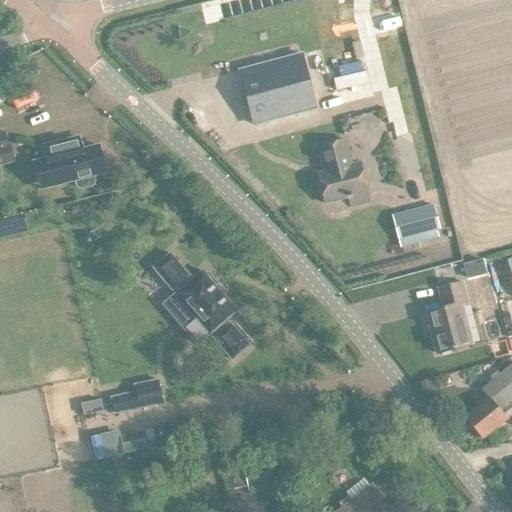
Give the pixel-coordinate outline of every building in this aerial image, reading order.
[(253,124),(315,108),(300,54),(239,70),(253,124)] [(0,164),(14,161),(9,144),(8,144),(5,132),(0,132),(0,164)] [(92,175),(104,172),(97,145),(72,151),(69,139),(43,145),(50,172),(62,169),(66,182),(74,180),(76,185),(78,187),(82,188),(86,187),(90,186),(92,183),(93,180),(92,175)] [(343,142),(315,149),(322,174),(316,176),(324,206),(347,200),(349,208),(368,203),(366,195),(366,194),(358,164),(350,166),(343,142)] [(398,240),(437,230),(431,207),(392,217),(398,240)] [(174,293),(194,316),(182,327),(196,344),(209,333),(212,330),(216,334),(212,337),(231,359),(248,345),(229,322),(225,325),(222,322),(236,310),(201,270),(188,282),(185,278),(188,275),(169,253),(152,267),(171,290),(175,286),(178,290),(174,293)] [(436,352),(472,343),(462,303),(467,302),(461,281),(439,287),(445,307),(425,312),(436,352)] [(502,323),(488,327),(497,356),(510,352),(502,323)] [(500,412),(511,401),(511,365),(481,391),(487,398),(463,417),(482,440),(505,421),(500,412)] [(135,392),(110,397),(114,413),(163,403),(158,379),(140,383),(141,390),(135,392)] [(84,412),(104,410),(103,398),(83,399),(84,412)] [(97,458),(147,445),(144,434),(124,440),(121,427),(91,435),(97,458)] [(248,489),(287,480),(282,453),(242,461),(248,489)] [(338,502),(342,508),(336,511),(383,511),(389,507),(371,485),(351,500),(347,495),(338,502)]
